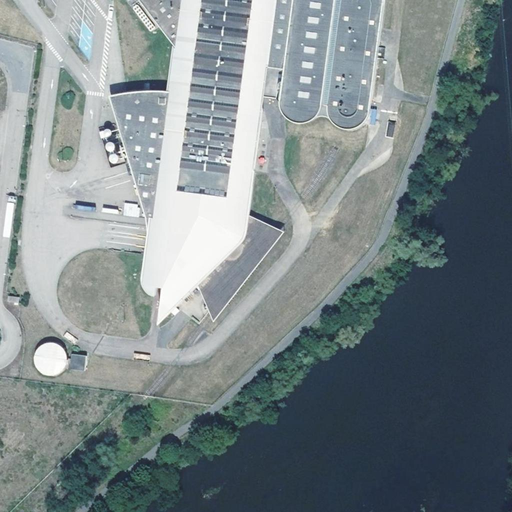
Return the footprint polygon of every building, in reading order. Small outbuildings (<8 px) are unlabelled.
[(141,0),(180,52),(174,89),(137,90),(128,92),(128,98),(114,100),(130,154),(147,215),(167,218),(162,256),(148,253),(147,260),(145,273),(146,281),(151,289),(158,295),(160,285),(166,285),(164,309),(174,311),(203,283),(213,305),(231,283),(263,242),(272,223),(251,210),(263,105),(266,101),(267,91),(283,94),(285,102),(287,108),(295,114),(304,117),(314,114),(325,116),(340,126),(350,129),(362,122),(368,114),(382,0),(141,0)] [(123,215),(137,217),(139,204),(125,202),(123,215)] [(151,227),(148,253),(162,256),(167,218),(147,215),(151,227)] [(277,224),(272,223),(263,242),(231,283),(213,305),(219,316),(286,229),(277,224)] [(68,369),(83,371),(85,356),(71,353),(68,358),(65,357),(61,349),(56,344),(52,343),(46,344),(41,346),(38,350),(35,355),(35,361),(36,364),(39,368),(43,371),(51,372),(57,371),(60,369),(63,364),(68,364),(68,369)]
